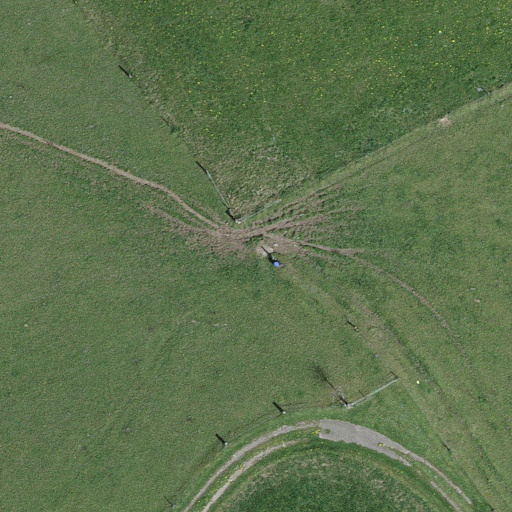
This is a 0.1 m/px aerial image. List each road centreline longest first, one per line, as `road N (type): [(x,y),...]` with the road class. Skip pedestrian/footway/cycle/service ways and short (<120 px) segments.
road 1 (track): [(80,0),(129,81),(345,272),(445,483)]
road 2 (track): [(197,511),(253,452),(288,433),(338,429),(400,454),(445,483),(469,511)]
